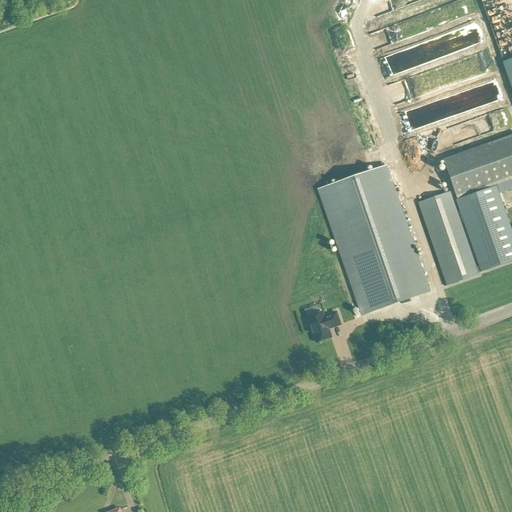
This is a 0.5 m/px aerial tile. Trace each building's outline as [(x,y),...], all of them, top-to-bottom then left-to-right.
[(511,59),(503,63),(511,88),(511,59)] [(387,77),(390,85),(423,73),(420,65),(387,77)] [(395,103),(395,113),(409,112),(408,102),(395,103)] [(511,135),(444,159),(457,199),(511,179),(511,135)] [(385,167),(319,190),(362,315),(428,292),(385,167)] [(447,286),(478,275),(461,226),(449,192),(419,203),(447,286)] [(482,240),(474,242),(484,271),(511,261),(511,231),(511,232),(503,209),(481,216),(476,201),(457,208),(467,236),(471,234),(479,232),(482,240)] [(471,234),(474,242),(482,240),(479,232),(471,234)] [(322,313),(307,318),(316,343),(331,338),(328,329),(340,325),(336,313),(324,318),(322,313)]
